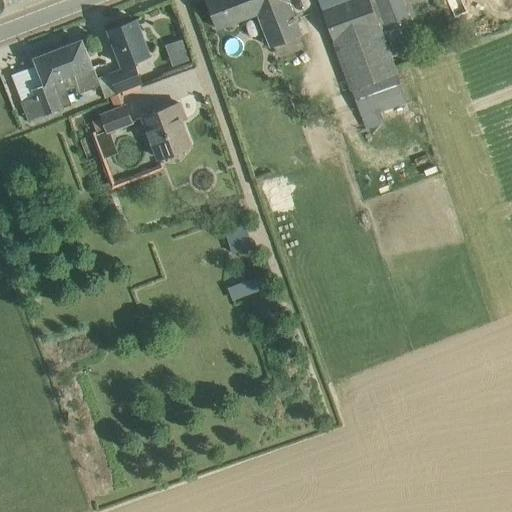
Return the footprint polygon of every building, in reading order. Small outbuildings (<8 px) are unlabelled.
[(289,0),(208,0),(218,28),(259,12),(272,46),(303,34),(289,0)] [(371,0),(320,0),(351,90),(353,89),(362,117),(361,117),(366,128),(385,121),(381,111),(408,101),(398,73),(400,73),(371,0)] [(411,18),(403,0),(377,0),(388,26),(411,18)] [(113,73),(120,94),(121,93),(142,85),(133,62),(151,54),(138,19),(109,29),(125,69),(113,73)] [(174,63),(191,58),(185,37),(167,43),(174,63)] [(101,85),(83,39),(36,57),(47,83),(32,88),(35,96),(22,101),(29,120),(73,103),(68,91),(77,87),(80,93),(101,85)] [(121,93),(120,94),(111,97),(114,106),(101,112),(103,116),(93,120),(96,130),(105,127),(108,133),(133,123),(121,93)] [(187,118),(181,102),(143,115),(159,158),(191,145),(182,120),(187,118)] [(226,231),(233,253),(253,246),(246,225),(226,231)] [(230,288),(234,299),(272,284),(268,273),(230,288)]
